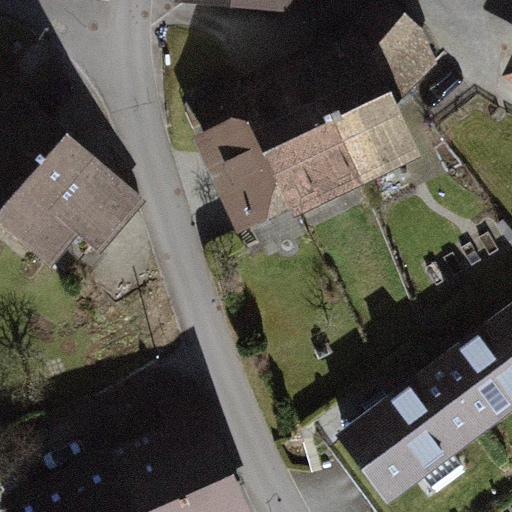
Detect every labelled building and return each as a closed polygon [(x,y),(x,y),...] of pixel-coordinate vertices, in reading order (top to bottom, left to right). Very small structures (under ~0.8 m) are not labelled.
[(357,48),(298,78),(358,171),(404,149),(385,108),(429,64),(409,44),(419,34),(386,4),(354,41),(357,48)] [(231,70),(207,82),(215,98),(194,108),(249,221),(294,199),(247,102),(231,70)] [(298,78),(247,102),(294,199),(358,171),(298,78)] [(20,107),(0,129),(0,213),(36,246),(61,217),(104,254),(116,240),(108,233),(133,205),(20,107)] [(511,316),(437,372),(477,426),(511,400),(511,316)] [(437,372),(348,438),(388,492),(477,426),(437,372)] [(150,446),(116,461),(138,511),(240,511),(203,428),(213,423),(200,394),(163,411),(165,416),(141,426),(150,446)] [(138,511),(116,461),(8,510),(8,511),(138,511)]
